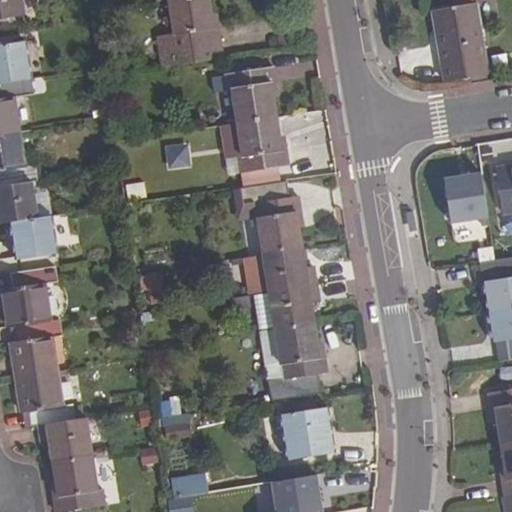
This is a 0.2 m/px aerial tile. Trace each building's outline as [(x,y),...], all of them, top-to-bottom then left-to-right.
[(0,0),(0,18),(21,15),(18,0),(0,0)] [(211,19),(208,0),(168,0),(173,34),(157,36),(161,68),(222,59),(215,18),(211,19)] [(486,72),(474,3),(450,7),(430,11),(442,80),(486,72)] [(297,44),(296,35),(281,37),(282,47),(297,44)] [(0,83),(29,79),(23,42),(0,45),(0,83)] [(275,91),(272,67),(224,74),(227,92),(231,90),(236,123),(277,117),(273,91),(275,91)] [(31,96),(29,79),(0,83),(0,134),(19,132),(13,100),(31,96)] [(281,144),(277,117),(236,123),(242,156),(237,158),(240,173),(287,166),(283,144),(281,144)] [(24,168),(19,132),(0,134),(0,186),(32,181),(35,181),(33,167),(24,168)] [(166,168),(190,168),(189,142),(165,143),(166,168)] [(511,166),(496,169),(502,215),(511,213),(511,166)] [(480,174),(443,179),(450,223),(486,217),(480,174)] [(288,196),(285,180),(238,188),(240,206),(252,204),(261,254),(303,247),(298,219),(301,218),(298,196),(288,196)] [(37,218),(32,181),(0,186),(0,224),(12,223),(37,218)] [(144,181),(125,183),(127,199),(146,197),(144,181)] [(55,255),(49,217),(37,218),(12,223),(18,260),(55,255)] [(54,247),(69,246),(67,217),(52,218),(54,247)] [(306,268),(303,247),(261,254),(261,257),(267,291),(316,284),(313,267),(306,268)] [(250,294),(267,291),(261,257),(245,260),(250,294)] [(511,258),(480,264),(488,314),(511,309),(511,258)] [(55,283),(52,266),(9,273),(11,287),(1,288),(7,327),(12,327),(13,327),(49,321),(44,285),(55,283)] [(157,274),(139,274),(139,303),(156,303),(157,274)] [(319,301),(316,284),(267,291),(272,327),(314,320),(312,302),(319,301)] [(511,309),(488,314),(493,344),(506,342),(509,362),(511,360),(511,309)] [(60,336),(58,320),(49,321),(13,327),(12,327),(14,341),(10,343),(16,377),(57,371),(52,338),(60,336)] [(319,349),(314,320),(272,327),(281,380),(266,382),(269,403),(320,394),(317,374),(326,373),(323,348),(319,349)] [(272,327),(257,329),(266,382),(281,380),(272,327)] [(62,406),(57,371),(16,377),(21,415),(27,415),(29,427),(37,425),(74,419),(71,405),(62,406)] [(511,442),(511,388),(487,393),(491,416),(493,415),(498,445),(511,442)] [(332,452),(324,410),(282,416),(289,459),(332,452)] [(93,454),(86,417),(74,419),(37,425),(41,445),(48,445),(51,461),(93,454)] [(190,438),(188,425),(164,429),(166,441),(190,438)] [(511,511),(511,442),(498,445),(503,473),(499,474),(506,511),(511,511)] [(98,489),(93,454),(51,461),(55,489),(50,490),(54,511),(64,511),(104,505),(102,489),(98,489)] [(319,511),(314,476),(270,483),(274,511),(319,511)] [(208,493),(205,479),(176,484),(178,498),(208,493)]
